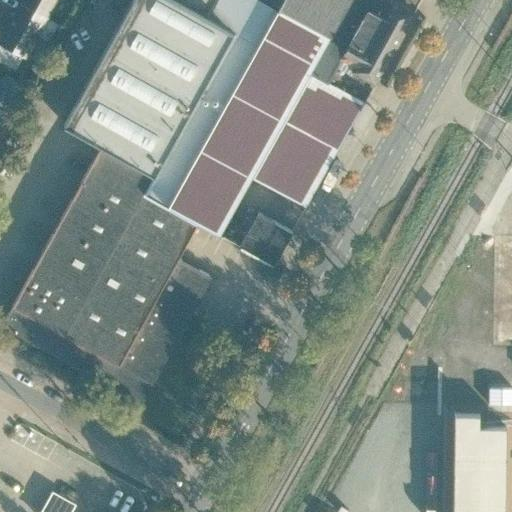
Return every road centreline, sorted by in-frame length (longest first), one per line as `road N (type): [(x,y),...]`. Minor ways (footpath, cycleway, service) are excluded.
road 1 (secondary): [(424,95),(203,490)]
road 2 (residential): [(0,376),(203,490)]
